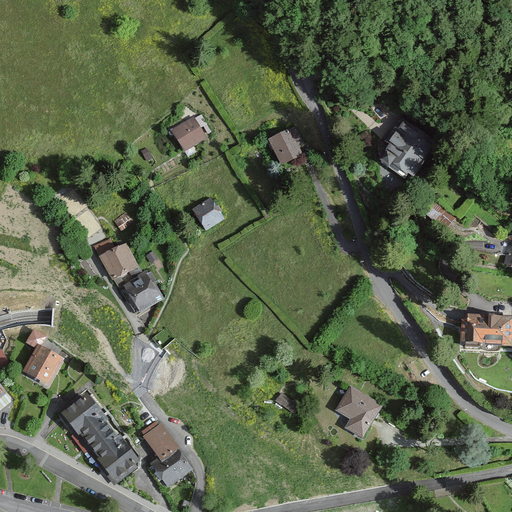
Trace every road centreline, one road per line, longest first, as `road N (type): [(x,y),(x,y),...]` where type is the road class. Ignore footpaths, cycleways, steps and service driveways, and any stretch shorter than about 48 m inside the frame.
road 1 (unclassified): [(261,0),(295,51),(394,306),(464,402),(511,431)]
road 2 (residential): [(511,469),(279,511)]
road 3 (residential): [(196,511),(199,468),(143,395),(142,347)]
road 4 (residential): [(142,511),(0,442)]
